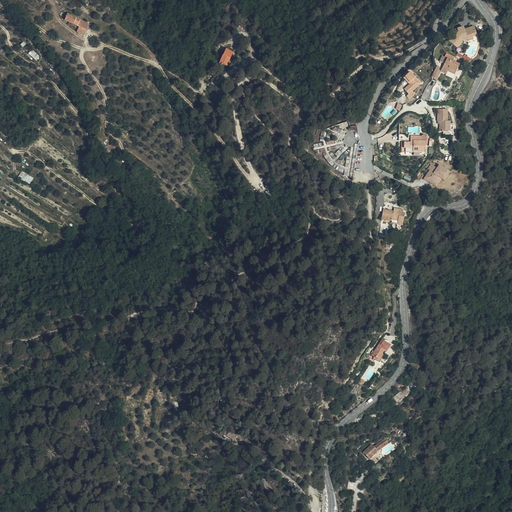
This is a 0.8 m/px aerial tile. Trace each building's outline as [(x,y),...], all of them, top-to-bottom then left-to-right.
[(50,1),(47,6),(61,14),(64,9),(50,1)] [(92,24),(71,13),(70,12),(66,17),(79,24),(77,28),(86,33),(92,24)] [(472,35),(476,33),(473,27),(464,30),(463,27),(457,29),(457,31),(457,33),(455,35),(452,39),(451,38),(448,42),(457,48),(463,40),(467,39),(472,37),(472,35)] [(32,49),(28,53),(37,60),(39,58),(38,57),(39,56),(32,49)] [(225,61),(232,65),(238,52),(231,49),(225,61)] [(454,75),(456,72),(457,69),(459,65),(452,62),(454,58),(446,54),(444,58),(441,63),(444,64),(442,69),(447,72),(454,75)] [(436,80),(440,72),(438,71),(440,68),(437,66),(431,77),(436,80)] [(421,83),(416,78),(414,76),(410,72),(405,76),(411,83),(410,84),(405,89),(409,94),(407,96),(410,99),(415,93),(413,90),(421,83)] [(450,135),(449,124),(449,121),(447,121),(447,110),(438,110),(437,121),(438,122),(441,121),(441,124),(439,124),(440,132),(443,132),(443,135),(450,135)] [(426,147),(426,142),(422,142),(413,141),(413,143),(402,143),(401,153),(412,153),(412,152),(424,153),(424,147),(426,147)] [(303,157),(301,160),(309,166),(311,163),(303,157)] [(441,173),(446,177),(449,173),(439,166),(437,169),(431,164),(429,168),(431,169),(430,171),(424,179),(432,184),(441,173)] [(24,172),(21,178),(31,184),(35,178),(24,172)] [(443,181),(446,177),(441,173),(432,184),(435,186),(441,179),(443,181)] [(402,225),(404,215),(402,215),(402,213),(403,210),(394,209),(393,212),(393,214),(391,213),(391,211),(383,210),(381,220),(392,222),(392,220),(392,219),(398,220),(397,221),(397,224),(402,225)] [(386,352),(390,345),(382,340),(371,356),(375,358),(375,357),(380,360),(383,355),(382,354),(384,351),(386,352)] [(404,397),(408,393),(406,390),(401,394),(400,393),(393,398),(397,402),(404,397)] [(230,433),(226,438),(233,441),(234,439),(241,443),(243,440),(235,434),(230,433)] [(377,450),(388,443),(385,439),(374,445),(372,444),(363,451),(369,458),(378,451),(377,450)]
